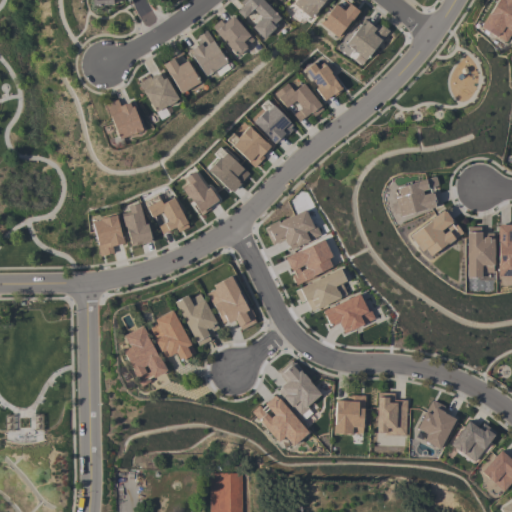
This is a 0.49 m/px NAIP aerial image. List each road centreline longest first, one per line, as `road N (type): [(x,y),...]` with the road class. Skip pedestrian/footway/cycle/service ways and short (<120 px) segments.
road 1 (residential): [(0,283),(102,281),(158,266),(211,239),(394,87),(452,0)]
road 2 (residential): [(232,224),(276,314),(305,347),(345,363),(426,371),(481,392),(511,420)]
road 3 (tertiary): [(84,283),(85,511)]
road 4 (residential): [(203,0),(102,66)]
